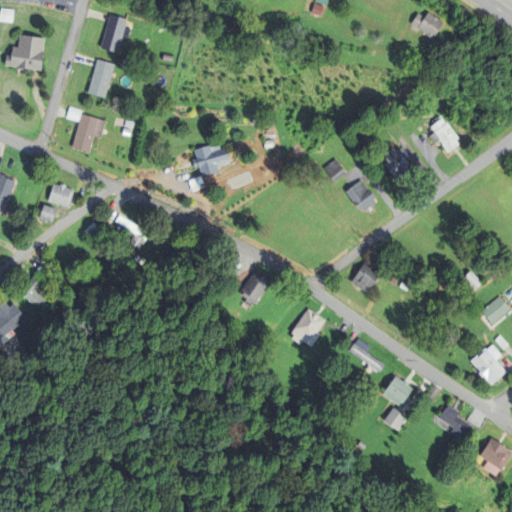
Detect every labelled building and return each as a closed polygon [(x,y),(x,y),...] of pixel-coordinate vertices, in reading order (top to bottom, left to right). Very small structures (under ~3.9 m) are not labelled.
[(307,11),(310,1),(326,6),(323,16),(307,11)] [(2,21),(4,8),(17,10),(15,23),(2,21)] [(410,23),(418,11),(424,15),(427,11),(443,22),(432,39),(424,33),(424,32),(410,23)] [(112,15),(112,14),(130,18),(121,51),(103,47),(107,32),(112,15)] [(32,70),(21,68),(21,67),(9,65),(10,56),(15,56),(16,47),(22,47),(24,35),(48,38),(46,51),(49,51),(46,71),(38,70),(37,69),(37,70),(32,70)] [(99,59),(99,58),(116,63),(108,96),(90,92),(94,77),(99,59)] [(70,109),(71,106),(83,110),(80,120),(68,116),(69,115),(70,109)] [(75,146),(85,112),(108,119),(104,136),(97,134),(92,151),(75,146)] [(452,148),(447,152),(438,139),(433,143),(430,140),(429,138),(426,134),(433,130),(430,126),(441,117),(445,122),(446,121),(458,137),(455,139),(458,143),(455,146),(452,148)] [(125,126),(127,119),(136,121),(134,128),(125,126)] [(224,169),(222,164),(234,161),(229,146),(223,148),(221,141),(197,148),(200,156),(196,158),(197,160),(198,164),(198,165),(203,164),(203,165),(206,175),(224,169)] [(409,165),(414,171),(402,180),(399,176),(395,179),(380,160),(387,155),(384,152),(392,146),(395,150),(397,148),(398,149),(409,165)] [(345,172),(335,158),(323,167),(333,181),(342,174),(345,172)] [(0,176),(2,172),(20,179),(10,203),(8,202),(4,211),(0,209),(0,176)] [(368,188),(375,197),(372,198),(375,202),(363,211),(360,207),(358,209),(344,190),(350,186),(360,179),(367,189),(368,188)] [(51,200),(56,183),(63,185),(63,182),(70,184),(69,186),(77,188),(72,206),(51,200)] [(44,215),(48,203),(61,208),(57,220),(53,218),(52,221),(46,219),(47,216),(44,215)] [(36,217),(47,223),(53,210),(42,205),(36,217)] [(120,214),(150,233),(141,248),(130,242),(136,233),(115,221),(120,214)] [(114,220),(110,227),(103,223),(107,216),(114,220)] [(86,230),(96,221),(101,226),(91,236),(86,230)] [(8,236),(11,229),(18,233),(15,239),(8,236)] [(350,281),(366,257),(383,268),(367,293),(350,281)] [(44,264),(54,273),(48,278),(39,269),(44,264)] [(255,301),(269,281),(253,270),(239,290),(255,301)] [(432,277),(437,270),(447,277),(442,284),(432,277)] [(459,281),(470,270),(482,282),(470,293),(459,281)] [(22,292),(38,273),(54,286),(47,294),(52,298),(47,304),(42,300),(38,305),(22,292)] [(389,280),(393,276),(397,280),(394,284),(389,280)] [(399,286),(401,281),(409,286),(406,291),(399,286)] [(481,310),(499,295),(510,309),(491,323),(481,310)] [(0,316),(2,315),(0,313),(0,307),(9,299),(14,306),(20,302),(32,316),(11,334),(13,337),(7,343),(0,335),(0,316)] [(290,332),(308,308),(324,320),(316,331),(319,333),(309,347),(302,342),(300,344),(291,337),(293,334),(290,332)] [(38,318),(42,311),(48,315),(44,322),(38,318)] [(39,337),(43,332),(47,336),(44,340),(39,337)] [(231,340),(235,332),(248,340),(244,347),(231,340)] [(503,349),(494,339),(499,335),(508,344),(505,347),(503,349)] [(358,338),(370,346),(366,351),(384,364),(378,372),(348,350),(353,342),(354,343),(358,338)] [(17,356),(24,350),(32,343),(39,352),(24,365),(17,356)] [(506,372),(491,384),(483,375),(481,376),(478,372),(479,371),(470,360),(485,347),(486,349),(492,344),(501,355),(497,357),(495,359),(506,372)] [(402,408),(382,394),(394,375),(402,381),(404,379),(408,382),(406,385),(412,388),(410,392),(408,395),(410,396),(402,408)] [(425,396),(434,385),(440,390),(431,402),(425,396)] [(350,399),(355,393),(362,399),(357,405),(350,399)] [(453,408),(447,404),(440,414),(438,417),(453,427),(450,431),(458,435),(460,432),(463,434),(470,425),(456,416),(459,412),(455,409),(453,408)] [(406,417),(396,430),(383,420),(393,407),(399,412),(406,417)] [(499,443),(511,452),(500,470),(495,467),(491,473),(482,467),(486,461),(479,456),(491,437),(498,442),(499,443)]
